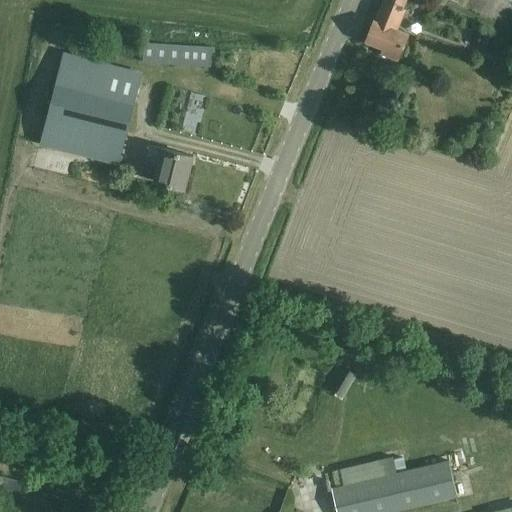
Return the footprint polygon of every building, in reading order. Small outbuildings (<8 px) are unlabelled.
[(366,41),(400,55),(409,35),(398,30),(406,10),(404,9),(407,0),(383,0),(375,21),(374,21),(366,41)] [(150,44),(146,60),(192,72),(196,56),(150,44)] [(118,164),(142,73),(65,53),(41,144),(118,164)] [(155,181),(184,189),(193,156),(163,148),(147,144),(143,161),(159,165),(155,181)] [(377,511),(451,495),(443,460),(331,486),(337,511),(377,511)]
